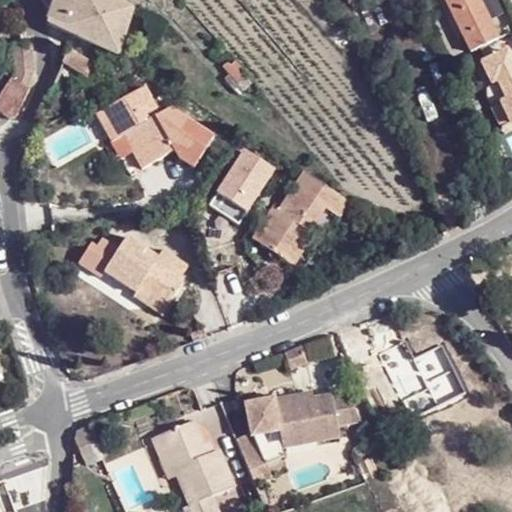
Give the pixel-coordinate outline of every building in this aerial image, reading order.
[(57,0),(48,24),(73,37),(117,56),(130,11),(108,0),(57,0)] [(443,0),(451,15),(458,12),(467,33),(460,36),(469,55),(499,41),(479,0),(443,0)] [(451,15),(460,36),(467,33),(458,12),(451,15)] [(20,14),(8,15),(8,29),(23,30),(20,14)] [(10,78),(29,89),(35,73),(32,44),(22,44),(0,43),(0,65),(11,66),(10,78)] [(84,62),(67,50),(62,65),(77,74),(84,62)] [(511,62),(507,53),(481,65),(491,85),(489,88),(487,91),(486,94),(486,98),(487,100),(489,103),(492,105),(496,106),(501,106),(510,126),(511,125),(511,62)] [(92,66),(84,62),(77,74),(84,78),(92,66)] [(29,89),(10,78),(9,80),(0,96),(0,113),(7,118),(9,119),(11,119),(13,118),(16,117),(18,113),(29,89)] [(144,89),(127,99),(111,142),(123,135),(132,131),(152,164),(173,151),(169,144),(182,137),(167,111),(159,115),(144,89)] [(111,142),(127,99),(95,117),(109,144),(111,142)] [(511,125),(510,126),(501,106),(492,110),(504,136),(511,132),(511,125)] [(142,169),(152,164),(132,131),(123,135),(131,148),(142,169)] [(346,197),(300,169),(290,184),(294,187),(287,201),(282,197),(275,209),(280,213),(262,244),(280,255),(298,225),(306,229),(321,204),(337,213),(346,197)] [(294,187),(290,184),(282,197),(287,201),(294,187)] [(280,213),(275,209),(268,205),(250,236),(262,244),(280,213)] [(298,225),(280,255),(292,263),(312,233),(306,229),(298,225)] [(96,236),(90,245),(112,259),(118,251),(96,236)] [(112,259),(90,245),(78,264),(100,278),(104,273),(127,290),(129,286),(137,291),(135,294),(137,295),(141,288),(169,304),(182,283),(140,259),(146,249),(127,237),(118,251),(112,259)] [(160,257),(146,249),(140,259),(182,283),(190,269),(162,253),(160,257)] [(162,315),(169,304),(141,288),(137,295),(134,300),(162,315)] [(307,364),(299,348),(284,354),(290,370),(307,364)] [(397,406),(409,400),(383,359),(361,369),(379,405),(394,399),(397,406)] [(307,391),(287,395),(288,403),(308,400),(307,391)] [(288,403),(287,395),(241,403),(242,413),(258,432),(275,430),(277,447),(336,438),(333,426),(358,423),(346,397),(328,401),(327,397),(308,400),(288,403)] [(194,421),(160,436),(177,475),(190,506),(186,508),(187,511),(221,511),(214,495),(238,486),(221,449),(216,451),(208,454),(203,441),(194,421)] [(91,424),(78,432),(76,441),(87,464),(104,458),(106,457),(91,424)] [(278,456),(277,447),(275,430),(258,432),(250,433),(262,459),(278,456)] [(249,431),(234,437),(244,460),(251,476),(259,473),(254,464),(262,459),(250,433),(249,431)] [(160,436),(152,439),(168,478),(177,475),(160,436)] [(210,438),(203,441),(208,454),(216,451),(210,438)] [(267,470),(262,459),(254,464),(259,473),(267,470)]
